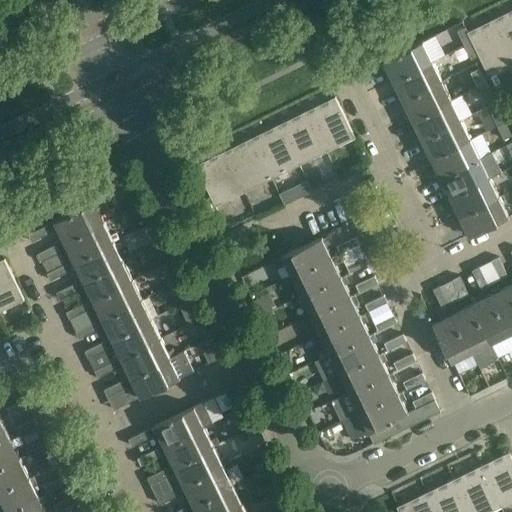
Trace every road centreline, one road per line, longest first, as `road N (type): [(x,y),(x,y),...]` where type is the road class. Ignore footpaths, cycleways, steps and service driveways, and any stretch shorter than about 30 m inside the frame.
road 1 (unclassified): [(256,359),(117,79)]
road 2 (residential): [(436,275),(345,86)]
road 3 (residential): [(107,432),(16,245)]
road 4 (tertiary): [(117,79),(279,0)]
road 5 (residential): [(107,432),(256,359)]
road 6 (unclassified): [(322,488),(463,421)]
road 7 (unclassified): [(322,488),(256,359)]
road 8 (residential): [(463,421),(399,292)]
road 9 (tertiary): [(0,138),(117,79)]
road 10 (residential): [(399,292),(344,180)]
